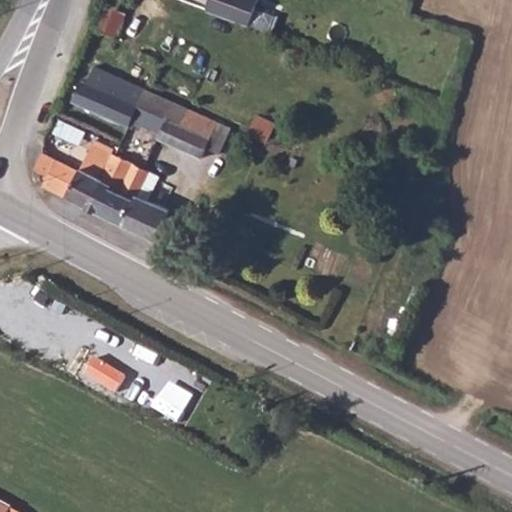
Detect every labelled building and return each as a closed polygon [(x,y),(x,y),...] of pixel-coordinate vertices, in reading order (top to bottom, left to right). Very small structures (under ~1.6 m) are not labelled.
[(106,0),(104,5),(119,11),(123,0),(106,0)] [(212,0),(208,10),(252,26),(261,0),(212,0)] [(119,11),(104,5),(91,34),(114,43),(126,14),(119,11)] [(76,102),(133,128),(135,125),(143,107),(151,91),(98,67),(90,83),(86,81),(76,102)] [(151,91),(143,107),(170,119),(162,137),(160,140),(204,158),(209,147),(223,154),(235,129),(151,91)] [(143,107),(135,125),(162,137),(170,119),(143,107)] [(83,175),(46,157),(37,173),(51,180),(46,190),(91,213),(120,156),(116,153),(113,160),(95,152),(83,175)] [(231,153),(227,163),(233,165),(237,156),(231,153)] [(120,156),(91,213),(124,229),(151,172),(146,169),(120,156)] [(151,172),(124,229),(157,246),(174,210),(163,205),(153,200),(163,178),(151,172)] [(163,178),(153,200),(163,205),(173,185),(163,178)] [(86,347),(74,370),(118,393),(130,371),(86,347)] [(0,499),(0,511),(15,511),(18,509),(0,499)]
